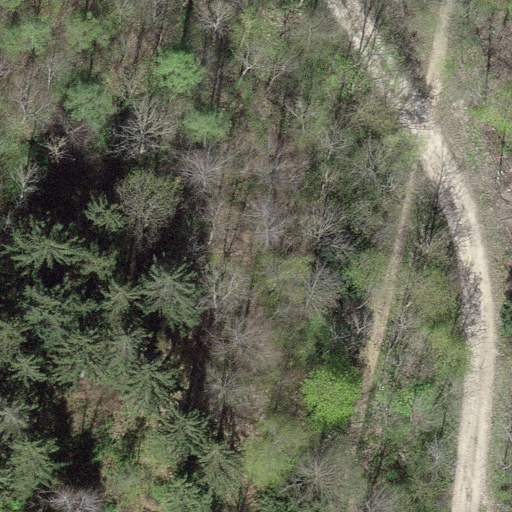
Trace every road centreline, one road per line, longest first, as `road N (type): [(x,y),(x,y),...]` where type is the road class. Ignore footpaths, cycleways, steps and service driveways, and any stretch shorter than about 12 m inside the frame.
road 1 (primary): [(0,187),(324,511)]
road 2 (track): [(465,511),(482,293),(468,222),(418,125)]
road 3 (track): [(418,125),(344,0)]
